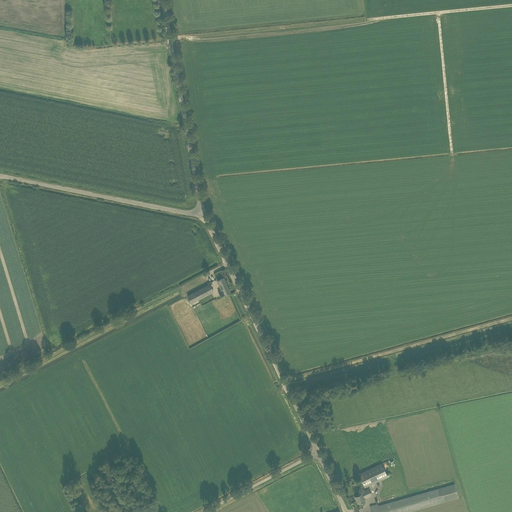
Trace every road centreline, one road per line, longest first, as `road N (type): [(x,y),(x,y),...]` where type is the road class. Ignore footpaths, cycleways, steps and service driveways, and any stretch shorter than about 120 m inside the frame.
road 1 (track): [(170,38),(511,7)]
road 2 (unclassified): [(317,452),(201,211)]
road 3 (track): [(226,263),(0,384)]
road 4 (track): [(284,383),(511,320)]
road 5 (unclassified): [(201,211),(163,0)]
road 6 (unclassified): [(0,175),(201,211)]
road 7 (track): [(449,150),(438,14)]
road 8 (unclassified): [(201,511),(317,452)]
